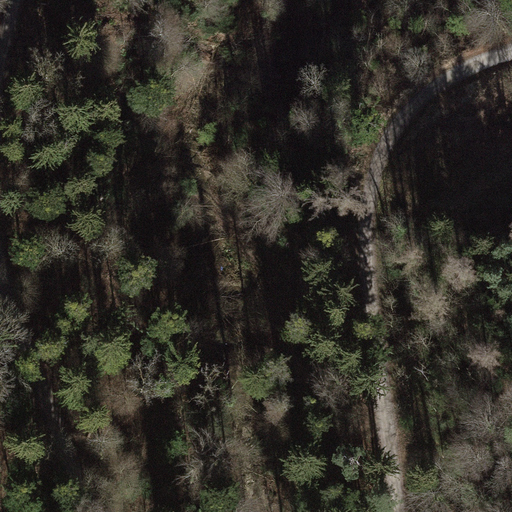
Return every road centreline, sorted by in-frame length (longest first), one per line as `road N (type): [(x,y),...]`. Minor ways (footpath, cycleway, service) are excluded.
road 1 (track): [(399,511),(371,327),(367,209),(378,161),(415,103),(480,61),(511,53)]
road 2 (track): [(0,256),(12,306),(96,511)]
